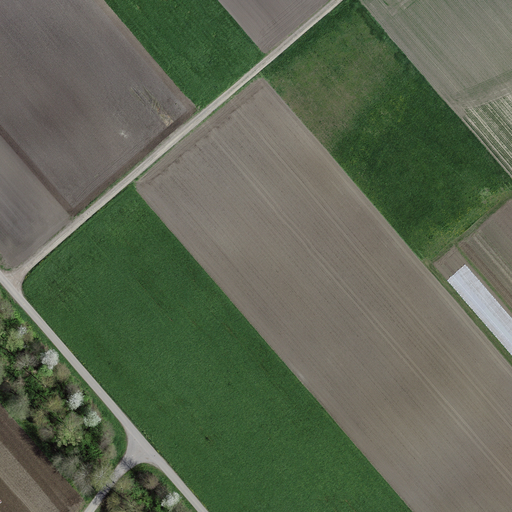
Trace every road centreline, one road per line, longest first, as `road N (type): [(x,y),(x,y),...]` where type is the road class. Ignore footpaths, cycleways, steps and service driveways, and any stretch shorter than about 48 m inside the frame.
road 1 (track): [(8,289),(343,0)]
road 2 (track): [(193,511),(0,279)]
